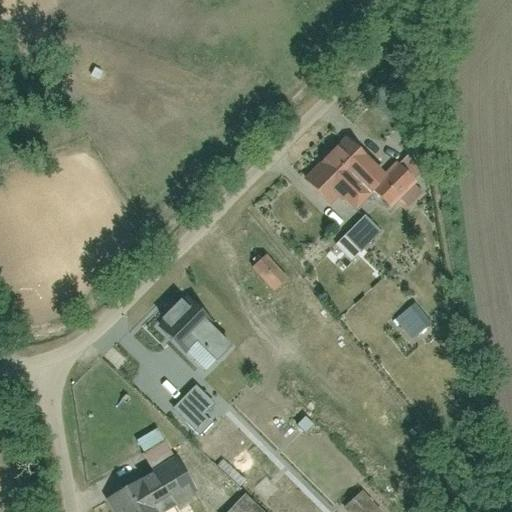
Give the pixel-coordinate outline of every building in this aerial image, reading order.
[(343,137),(302,176),(323,197),(330,190),(349,209),(367,192),(382,177),(380,175),(343,137)] [(381,205),(419,169),(403,153),(380,175),(382,177),(367,192),(381,205)] [(363,215),(334,242),(351,259),(380,232),(363,215)] [(283,277),(264,254),(247,267),(266,291),(283,277)] [(185,298),(157,324),(182,350),(190,342),(210,323),(185,298)] [(417,302),(398,320),(418,341),(437,322),(417,302)] [(210,323),(190,342),(217,370),(233,356),(237,351),(210,323)] [(246,370),(259,358),(245,344),(237,351),(233,356),(246,370)] [(215,373),(229,388),(247,371),(246,370),(233,356),(217,370),(215,373)] [(209,377),(189,397),(208,417),(217,408),(225,400),(229,397),(209,377)] [(217,408),(228,420),(237,412),(225,400),(217,408)] [(232,439),(215,423),(198,440),(214,456),(232,439)] [(133,439),(141,453),(163,441),(154,427),(133,439)] [(163,441),(141,453),(151,470),(173,457),(163,441)] [(174,458),(103,500),(110,511),(149,511),(144,503),(162,493),(169,505),(194,491),(174,458)] [(257,511),(240,496),(225,511),(257,511)] [(352,511),(375,511),(361,497),(349,508),(352,511)]
